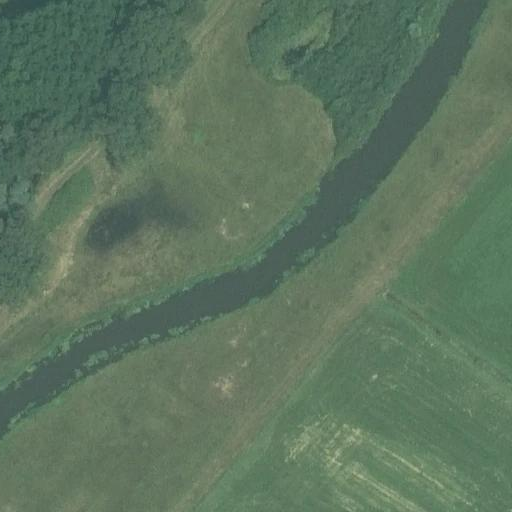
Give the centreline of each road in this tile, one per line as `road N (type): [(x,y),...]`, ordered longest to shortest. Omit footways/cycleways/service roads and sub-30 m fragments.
road 1 (track): [(174,511),(511,121)]
road 2 (track): [(0,253),(215,0)]
